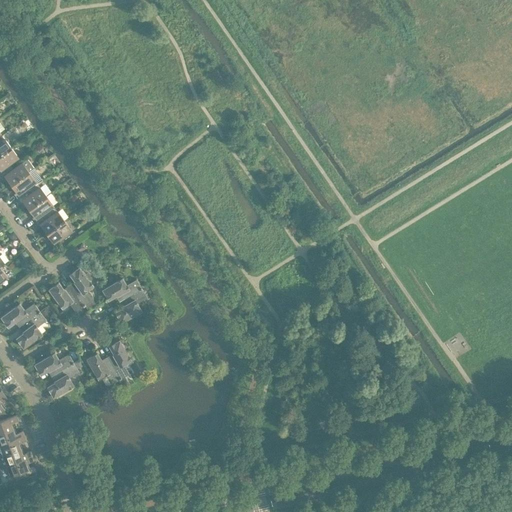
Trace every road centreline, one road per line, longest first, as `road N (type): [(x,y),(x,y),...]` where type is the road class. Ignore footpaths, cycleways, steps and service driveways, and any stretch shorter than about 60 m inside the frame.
road 1 (tertiary): [(511,430),(186,511)]
road 2 (tertiary): [(259,511),(511,447)]
road 3 (residential): [(0,350),(42,415),(71,511)]
